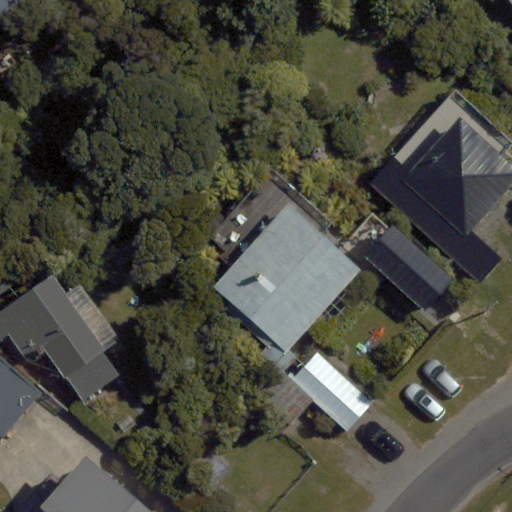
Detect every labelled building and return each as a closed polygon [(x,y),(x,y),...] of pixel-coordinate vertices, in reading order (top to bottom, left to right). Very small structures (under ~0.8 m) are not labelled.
[(0,0),(0,32),(32,0),(0,0)] [(511,59),(498,71),(511,87),(511,59)] [(511,282),(511,241),(430,186),(374,269),(474,337),(511,282)] [(347,338),(254,281),(203,363),(296,421),(347,338)] [(105,433),(52,352),(0,386),(0,399),(47,471),(105,433)]
